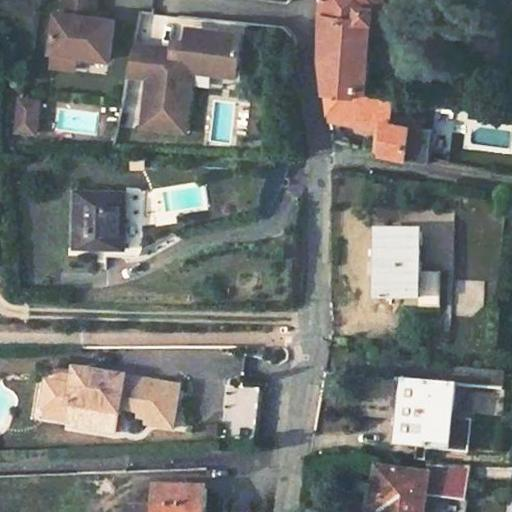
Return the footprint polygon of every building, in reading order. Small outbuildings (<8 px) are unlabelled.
[(97,0),(65,0),(63,16),(57,15),(51,54),(108,62),(114,23),(94,20),(97,0)] [(383,0),(326,0),(325,30),(323,65),(327,95),(368,93),(373,13),(383,13),(383,0)] [(196,32),(186,31),(185,45),(194,46),(196,32)] [(185,45),(172,43),(171,51),(135,47),(129,77),(146,79),(140,128),(184,133),(189,84),(181,83),(182,73),(211,76),(213,66),(235,69),(239,37),(196,32),(194,46),(185,45)] [(213,66),(211,76),(234,79),(235,69),(213,66)] [(368,93),(327,95),(330,114),(388,125),(386,154),(429,163),(432,132),(412,129),(412,123),(392,119),(394,97),(368,93)] [(41,98),(18,96),(14,132),(36,135),(41,98)] [(128,196),(78,192),(74,250),(123,255),(128,196)] [(419,240),(376,236),(370,301),(413,304),(419,240)] [(189,426),(196,389),(87,372),(83,390),(62,387),(59,410),(60,412),(76,415),(81,411),(82,411),(132,419),(134,415),(153,417),(157,422),(189,426)] [(505,378),(458,373),(457,388),(504,392),(505,378)] [(397,447),(465,453),(468,423),(451,422),(454,387),(395,381),(390,430),(398,431),(397,447)] [(59,410),(62,387),(57,386),(53,411),(57,417),(81,421),(82,411),(81,411),(76,415),(60,412),(59,410)] [(253,392),(220,389),(216,439),(249,442),(253,392)] [(364,486),(360,511),(424,511),(426,498),(466,503),(470,471),(430,469),(428,478),(378,472),(374,488),(364,486)] [(204,511),(205,491),(154,492),(154,511),(204,511)]
